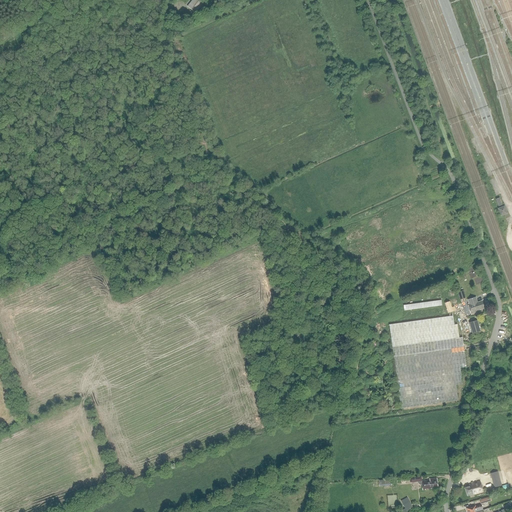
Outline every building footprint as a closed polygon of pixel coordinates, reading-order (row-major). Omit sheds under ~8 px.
[(196,13),(203,4),(198,0),(192,0),(187,7),(196,13)] [(468,305),(471,314),(480,311),(479,310),(484,308),(482,302),(478,303),(476,298),(469,300),(470,304),(468,305)] [(452,307),(450,301),(444,303),(448,313),(455,310),(454,306),(452,307)] [(454,324),(452,315),(389,324),(400,409),(458,401),(456,384),(462,384),(460,371),(462,370),(462,369),(460,369),(460,368),(466,367),(462,337),(459,337),(457,324),(454,324)] [(480,331),(477,321),(469,323),(472,334),(480,331)] [(419,485),(420,485),(422,485),(422,490),(433,489),(433,487),(438,487),(437,479),(432,479),(432,480),(422,482),(421,477),(410,479),(410,483),(418,482),(418,484),(418,485),(419,485)] [(469,485),(469,486),(465,487),(467,496),(473,494),(474,495),(483,492),(480,482),(469,485)] [(502,486),(487,490),(489,496),(503,492),(502,486)]
